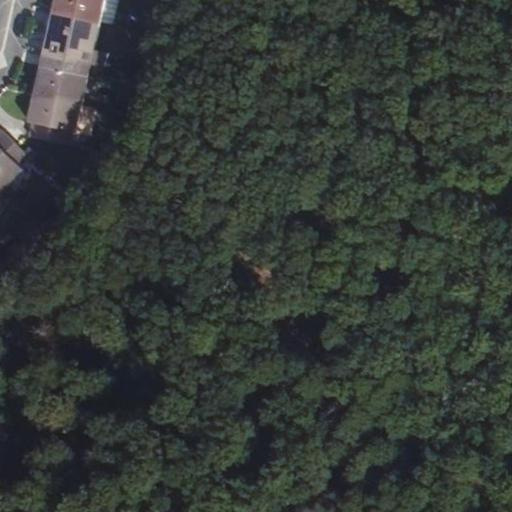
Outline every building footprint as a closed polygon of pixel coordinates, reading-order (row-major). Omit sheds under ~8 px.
[(57,0),(55,13),(102,23),(107,0),(57,0)] [(96,52),(102,23),(55,13),(49,42),(52,43),(50,55),(90,64),(92,51),(96,52)] [(43,67),(37,95),(85,105),(90,78),(87,77),(90,64),(50,55),(47,68),(43,67)] [(107,67),(90,64),(87,77),(90,78),(105,81),(107,67)] [(85,105),(37,95),(31,124),(34,124),(31,138),(72,147),(75,133),(78,134),(85,105)] [(0,186),(5,192),(25,171),(22,168),(32,159),(3,131),(0,134),(0,186)]
